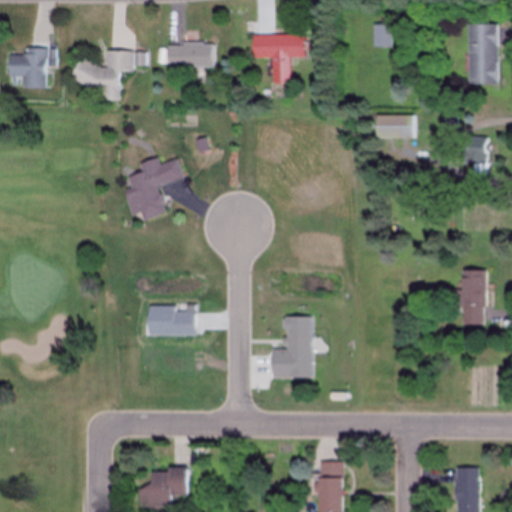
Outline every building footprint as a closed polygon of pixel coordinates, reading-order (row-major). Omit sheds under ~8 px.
[(372,47),(391,47),(391,25),(372,25),(372,47)] [(496,86),(496,25),(467,25),(467,86),(496,86)] [(251,36),(251,59),(271,58),(271,84),(288,84),(288,58),(302,58),(302,35),(251,36)] [(166,44),(165,68),(192,69),(192,82),(202,82),(203,67),(214,67),(215,45),(166,44)] [(21,89),(47,89),(47,50),(24,50),(24,55),(7,55),(7,77),(21,77),(21,89)] [(147,52),(105,51),(105,65),(103,69),(82,59),(78,59),(69,78),(102,94),(102,100),(117,101),(118,72),(131,72),(134,67),(146,67),(147,52)] [(416,116),(373,116),(373,139),(416,139),(416,116)] [(488,175),(488,138),(463,137),(463,164),(472,164),(472,175),(488,175)] [(171,183),(166,163),(160,165),(158,158),(138,164),(141,173),(127,178),(130,190),(123,192),(130,217),(139,214),(142,222),(165,216),(157,187),(171,183)] [(486,272),(460,272),(460,291),(453,291),(453,309),(461,309),(461,325),(485,325),(486,272)] [(315,511),(341,511),(341,462),(316,462),(315,511)] [(477,511),(477,468),(454,468),(454,511),(477,511)] [(169,508),(169,496),(186,496),(186,469),(148,469),(148,487),(137,487),(137,508),(169,508)]
